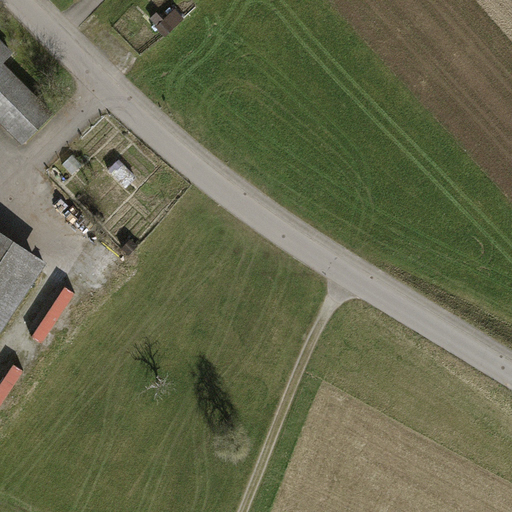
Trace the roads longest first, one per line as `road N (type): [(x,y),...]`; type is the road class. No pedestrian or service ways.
road 1 (residential): [(29,0),(231,183),(346,268),(511,365)]
road 2 (track): [(346,268),(244,511)]
